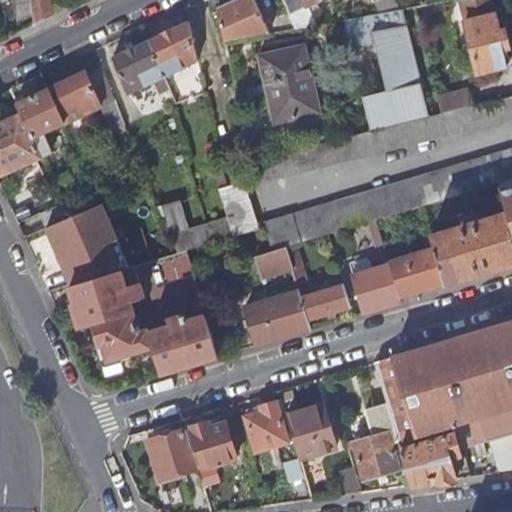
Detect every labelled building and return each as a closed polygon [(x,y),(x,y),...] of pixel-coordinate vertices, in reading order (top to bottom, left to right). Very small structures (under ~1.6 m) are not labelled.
[(16,0),(18,21),(33,14),(31,0),(16,0)] [(31,0),(33,14),(34,23),(53,14),(50,0),(31,0)] [(254,0),(239,0),(218,10),(225,42),(270,34),(254,0)] [(283,0),(291,17),(327,0),(283,0)] [(460,0),(479,73),(509,66),(505,49),(510,47),(506,31),(500,33),(492,0),(460,0)] [(430,116),(403,10),(381,14),(342,21),(350,52),(376,46),(387,91),(363,97),(371,131),(430,116)] [(189,24),(148,42),(165,78),(198,62),(189,24)] [(155,83),(165,78),(148,42),(111,60),(127,95),(155,83)] [(324,128),(306,46),(259,56),(278,139),(324,128)] [(87,77),(85,73),(48,90),(64,125),(101,108),(112,131),(125,125),(115,101),(101,70),(87,77)] [(170,89),(165,78),(155,83),(160,94),(170,89)] [(48,90),(33,97),(16,105),(20,115),(32,140),(64,125),(48,90)] [(439,99),(442,113),(472,106),(469,91),(439,99)] [(511,95),(472,106),(442,113),(430,116),(371,131),(244,163),(250,186),(459,133),(511,117),(511,95)] [(32,140),(20,115),(0,123),(0,178),(41,159),(32,140)] [(511,180),(511,149),(264,222),(265,228),(272,251),(286,248),(301,243),(301,242),(344,229),(344,230),(500,184),(511,180)] [(511,180),(500,184),(508,212),(511,225),(511,180)] [(259,230),(245,182),(219,190),(227,218),(207,225),(213,244),(259,230)] [(66,201),(38,213),(44,227),(67,218),(72,216),(66,201)] [(77,215),(91,209),(90,207),(81,201),(78,203),(75,213),(77,215)] [(180,201),(158,208),(177,254),(211,244),(206,226),(190,231),(180,201)] [(122,271),(129,269),(102,205),(91,209),(77,215),(46,228),(60,261),(63,260),(73,286),(122,271)] [(435,250),(445,284),(511,264),(511,225),(508,212),(431,235),(435,250)] [(292,269),(286,248),(272,251),(255,257),(261,278),(292,269)] [(389,264),(399,298),(422,291),(445,284),(435,250),(389,264)] [(363,314),(401,303),(399,298),(389,264),(351,275),(363,314)] [(214,278),(212,270),(204,272),(206,280),(214,278)] [(77,310),(142,291),(140,283),(127,287),(122,271),(73,286),(70,287),(77,310)] [(301,298),(307,320),(351,306),(344,286),(301,298)] [(257,347),(311,330),(307,320),(301,298),(299,290),(244,307),(257,347)] [(83,328),(91,326),(102,364),(153,348),(162,375),(219,357),(206,316),(187,322),(185,317),(168,322),(170,327),(147,334),(146,332),(139,334),(129,302),(145,298),(142,291),(77,310),(83,328)] [(511,321),(375,363),(387,403),(394,430),(397,439),(450,423),(453,432),(458,450),(511,432),(511,321)] [(0,471),(8,472),(10,398),(0,397),(0,471)] [(286,435),(276,402),(259,407),(260,412),(245,417),(255,452),(288,443),(286,435)] [(387,432),(394,430),(387,403),(364,410),(372,436),(345,443),(348,449),(352,448),(361,479),(399,469),(387,432)] [(321,404),(285,415),(291,434),(299,459),(334,449),(321,404)] [(235,455),(225,422),(209,427),(208,423),(185,430),(191,449),(197,448),(202,465),(235,455)] [(191,449),(185,430),(147,442),(159,479),(197,468),(191,449)] [(459,450),(458,450),(453,432),(399,448),(411,486),(455,479),(449,458),(460,455),(459,450)] [(294,461),(299,459),(291,434),(286,435),(288,443),(294,461)]
